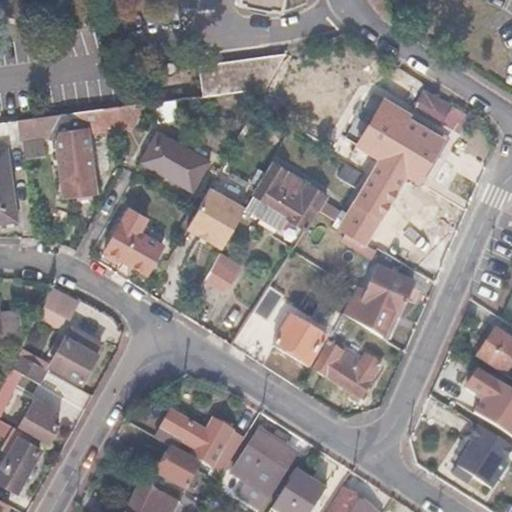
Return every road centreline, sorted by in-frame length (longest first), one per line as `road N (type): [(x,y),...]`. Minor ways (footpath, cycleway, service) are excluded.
road 1 (residential): [(379,457),(511,149)]
road 2 (residential): [(379,457),(155,322)]
road 3 (residential): [(155,322),(49,511)]
road 4 (residential): [(511,117),(364,23),(346,0)]
road 5 (residential): [(155,322),(54,262),(0,261)]
